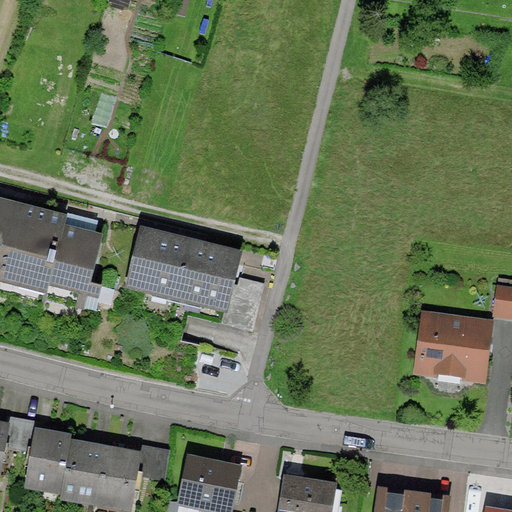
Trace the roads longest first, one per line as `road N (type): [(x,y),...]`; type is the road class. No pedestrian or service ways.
road 1 (residential): [(0,361),(250,414),(511,451)]
road 2 (track): [(0,171),(286,239)]
